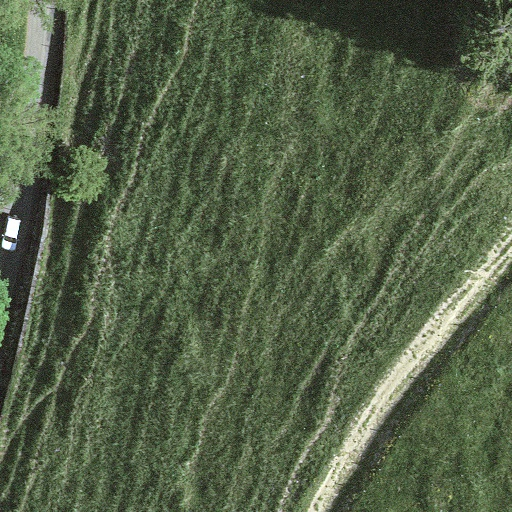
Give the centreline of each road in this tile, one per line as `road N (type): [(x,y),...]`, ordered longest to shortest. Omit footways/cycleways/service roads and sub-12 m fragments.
road 1 (track): [(511,236),(438,322),(321,511)]
road 2 (unclassified): [(44,0),(23,210),(0,291)]
